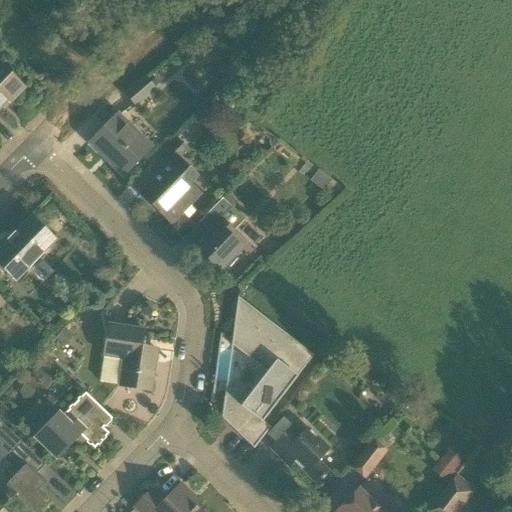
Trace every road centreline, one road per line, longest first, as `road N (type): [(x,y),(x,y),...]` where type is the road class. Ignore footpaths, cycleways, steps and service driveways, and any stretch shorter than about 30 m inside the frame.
road 1 (residential): [(173,429),(192,325),(187,297),(35,145),(0,182)]
road 2 (track): [(35,145),(188,0)]
road 3 (residential): [(260,511),(173,429)]
